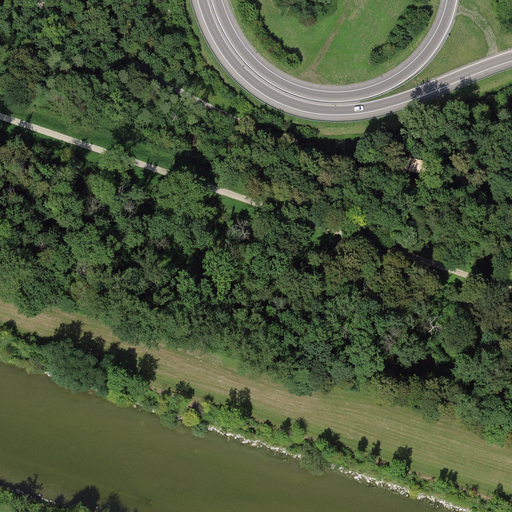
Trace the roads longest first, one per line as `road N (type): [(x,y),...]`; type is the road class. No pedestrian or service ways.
road 1 (track): [(511,291),(0,116)]
road 2 (track): [(47,0),(257,131),(511,208)]
road 3 (motorway): [(202,0),(242,72),(310,109),(371,108),(511,57)]
road 4 (motorway): [(451,0),(439,35),(414,66),(350,95),(305,91),(268,74),(231,32),(218,0)]
